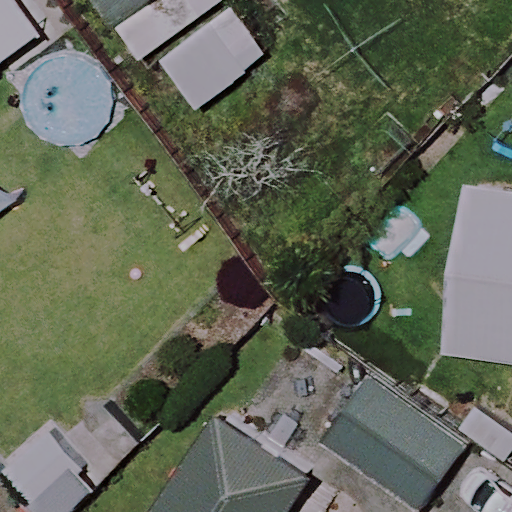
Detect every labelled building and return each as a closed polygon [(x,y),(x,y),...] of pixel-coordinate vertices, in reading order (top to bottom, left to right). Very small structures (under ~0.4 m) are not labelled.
[(35,0),(0,0),(0,86),(65,40),(35,0)] [(273,54),(235,0),(158,0),(134,17),(196,107),(273,54)] [(511,183),(460,179),(446,356),(511,361),(511,183)] [(0,266),(78,265),(77,214),(0,215),(0,266)] [(472,432),(381,374),(330,453),(421,511),(472,432)] [(287,511),(315,470),(218,406),(148,511),(287,511)]
